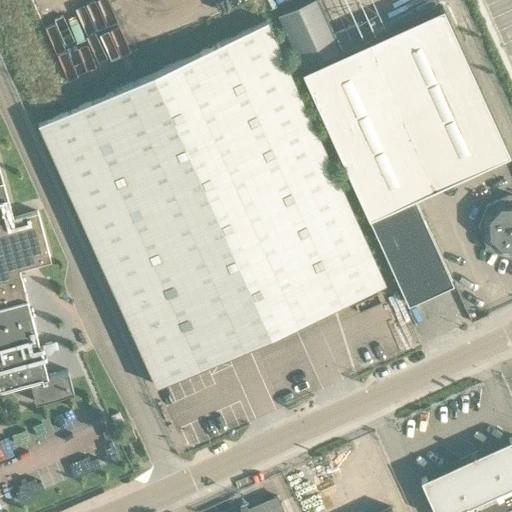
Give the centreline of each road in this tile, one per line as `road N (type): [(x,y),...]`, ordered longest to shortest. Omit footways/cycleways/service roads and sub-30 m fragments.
road 1 (unclassified): [(120,511),(511,337)]
road 2 (unknown): [(367,401),(414,511)]
